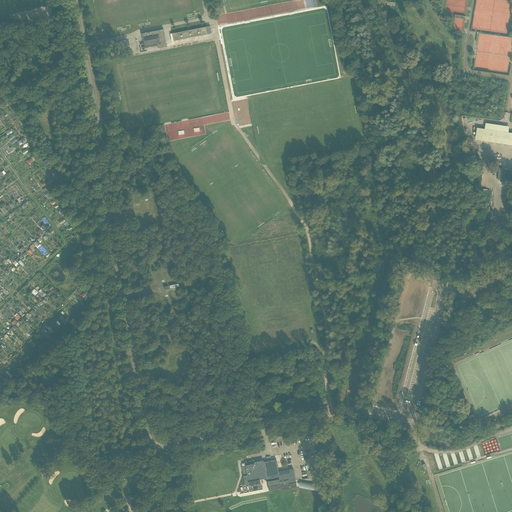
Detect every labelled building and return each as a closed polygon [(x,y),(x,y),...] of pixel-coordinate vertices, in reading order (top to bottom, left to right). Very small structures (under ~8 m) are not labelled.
[(210,26),(172,34),(174,41),(212,34),(210,26)] [(142,34),(144,44),(144,48),(145,48),(144,46),(157,44),(158,49),(167,47),(164,30),(146,33),(145,33),(142,34)] [(511,133),(484,129),(483,141),(511,145),(511,133)] [(499,168),(497,179),(503,180),(509,181),(510,176),(511,176),(511,169),(505,169),(499,168)] [(247,475),(243,476),(244,480),(244,484),(248,483),(249,487),(251,486),(261,485),(260,480),(267,478),(267,476),(279,474),(279,472),(276,460),(264,462),(261,463),(260,461),(255,462),(255,464),(245,466),(247,475)] [(279,480),(267,482),(269,490),(269,492),(281,490),(280,486),(296,483),(296,480),(293,469),(288,470),(289,472),(284,473),(282,475),(279,476),(278,476),(279,480)] [(299,488),(321,491),(322,485),(300,482),(299,488)]
